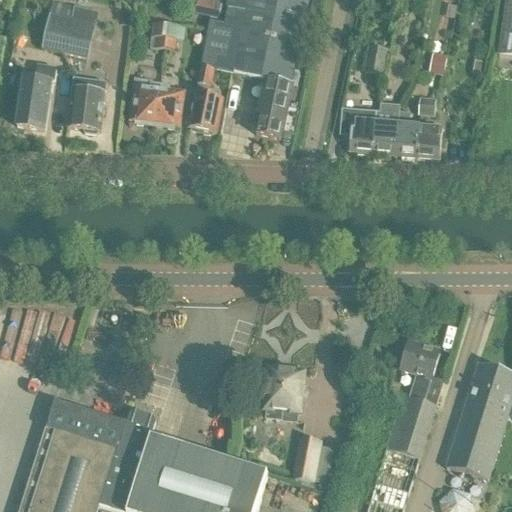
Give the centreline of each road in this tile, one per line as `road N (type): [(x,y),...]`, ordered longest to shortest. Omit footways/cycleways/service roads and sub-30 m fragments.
road 1 (residential): [(0,166),(511,180)]
road 2 (residential): [(0,277),(511,280)]
road 3 (unknown): [(223,278),(182,429)]
